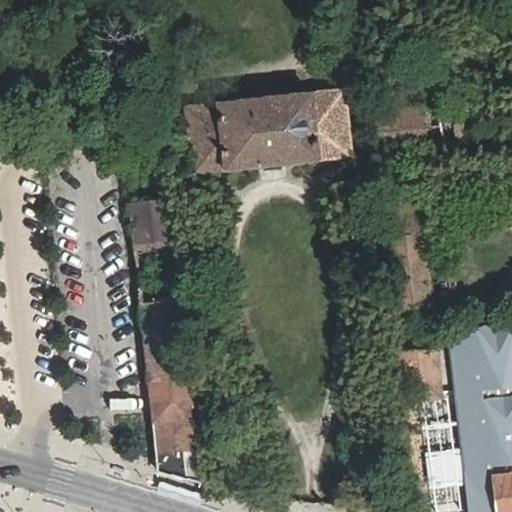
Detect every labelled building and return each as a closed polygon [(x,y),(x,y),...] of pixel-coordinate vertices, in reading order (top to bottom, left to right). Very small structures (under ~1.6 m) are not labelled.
[(346,87),(190,106),(198,172),(354,154),(346,87)] [(472,100),(372,111),(378,151),(476,140),(472,100)] [(170,197),(166,136),(106,143),(110,183),(128,181),(150,382),(189,378),(170,197)] [(440,393),(413,169),(379,173),(403,398),(415,396),(440,393)] [(511,511),(511,318),(445,325),(465,511),(511,511)] [(189,378),(150,382),(159,470),(200,480),(189,378)]
